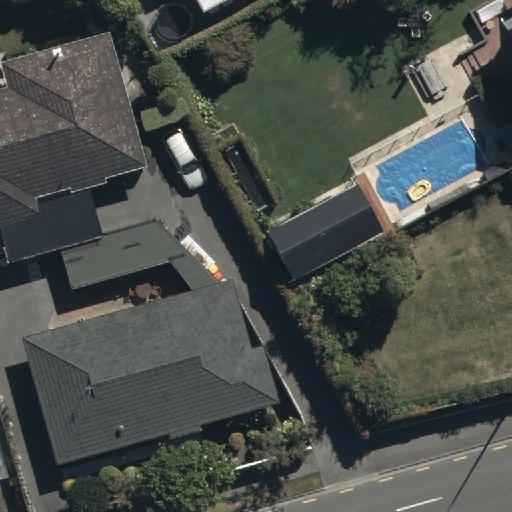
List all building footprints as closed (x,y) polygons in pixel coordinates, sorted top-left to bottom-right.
[(198,0),(204,9),(221,0),(198,0)] [(511,43),(511,8),(497,17),(511,43)] [(0,58),(0,75),(3,84),(0,85),(0,230),(8,260),(103,234),(88,182),(147,165),(109,28),(0,58)] [(349,179),(261,224),(286,274),(375,230),(349,179)] [(21,334),(58,464),(267,405),(230,275),(21,334)] [(0,479),(10,477),(0,441),(0,479)]
